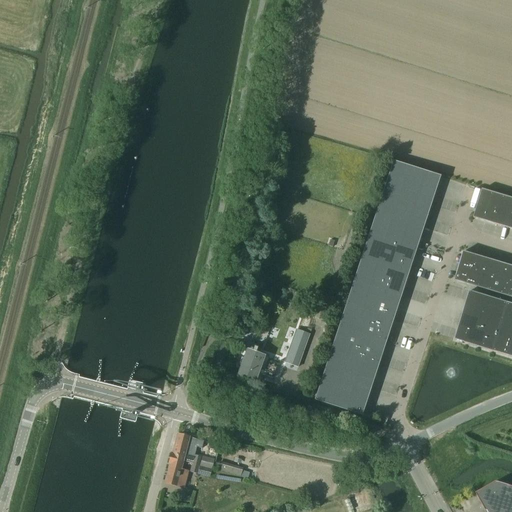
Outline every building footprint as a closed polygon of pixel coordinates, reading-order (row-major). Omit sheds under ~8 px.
[(440,177),(392,161),(314,401),(362,416),(393,321),(440,177)] [(474,218),(511,229),(511,198),(483,189),(474,218)] [(511,266),(464,252),(455,280),(455,281),(511,297),(511,266)] [(493,351),(508,303),(470,291),(455,340),(493,351)] [(511,303),(508,303),(493,351),(511,357),(511,303)] [(298,368),(310,335),(296,330),(284,363),(298,368)] [(242,366),(239,376),(254,381),(263,357),(247,352),(245,359),(241,358),(239,365),(242,366)] [(192,448),(195,439),(178,435),(173,454),(173,455),(183,457),(186,447),(192,448)] [(180,469),(183,457),(173,455),(173,454),(171,454),(169,464),(170,464),(165,483),(176,486),(184,488),(188,471),(180,469)] [(201,457),(194,455),(190,472),(196,474),(201,457)] [(200,466),(198,475),(209,477),(211,469),(213,459),(207,458),(207,460),(202,459),(200,466)] [(240,471),(216,465),(215,470),(220,472),(238,477),(240,471)] [(511,511),(511,486),(496,482),(476,493),(486,511),(487,511),(511,511)]
